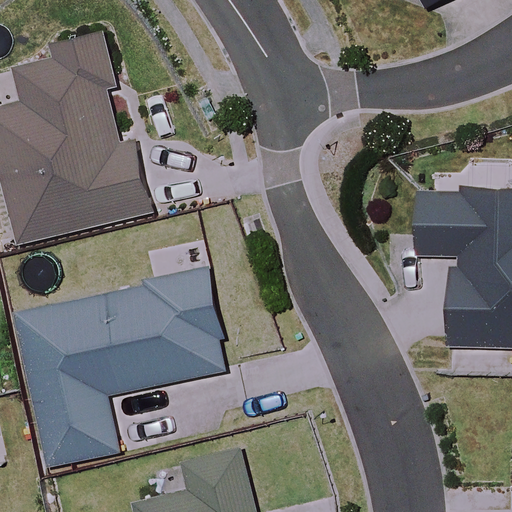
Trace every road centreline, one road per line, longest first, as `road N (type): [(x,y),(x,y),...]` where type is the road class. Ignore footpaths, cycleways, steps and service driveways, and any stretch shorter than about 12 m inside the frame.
road 1 (residential): [(277,91),(288,200),(388,420),(411,511)]
road 2 (residential): [(277,91),(403,85),(511,50)]
